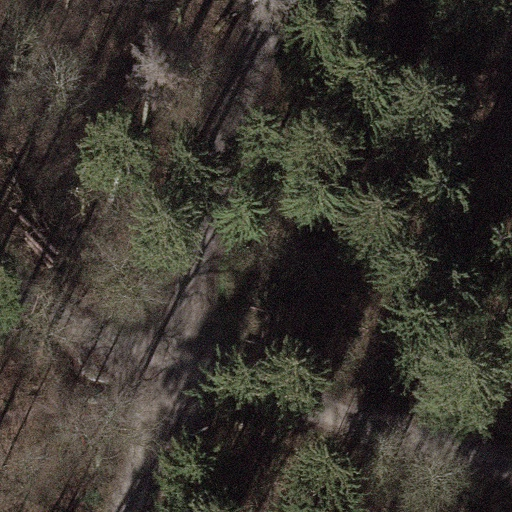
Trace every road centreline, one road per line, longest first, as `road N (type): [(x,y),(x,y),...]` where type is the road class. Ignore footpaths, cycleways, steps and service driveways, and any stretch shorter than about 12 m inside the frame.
road 1 (track): [(0,275),(121,352),(511,467)]
road 2 (track): [(120,511),(218,160),(276,36)]
